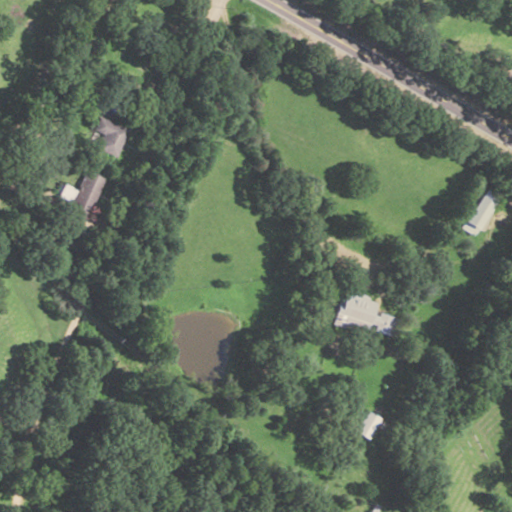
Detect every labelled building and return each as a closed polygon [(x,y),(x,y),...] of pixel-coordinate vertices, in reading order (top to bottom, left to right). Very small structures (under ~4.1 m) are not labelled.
[(92,129),(102,134),(95,147),(113,156),(126,129),(99,115),(92,129)] [(84,221),(104,177),(85,168),(64,212),(84,221)] [(469,234),(499,199),(487,189),(457,224),(469,234)] [(392,335),(395,315),(373,312),(375,299),(339,293),(334,326),(392,335)] [(366,438),(378,417),(364,409),(353,431),(366,438)]
